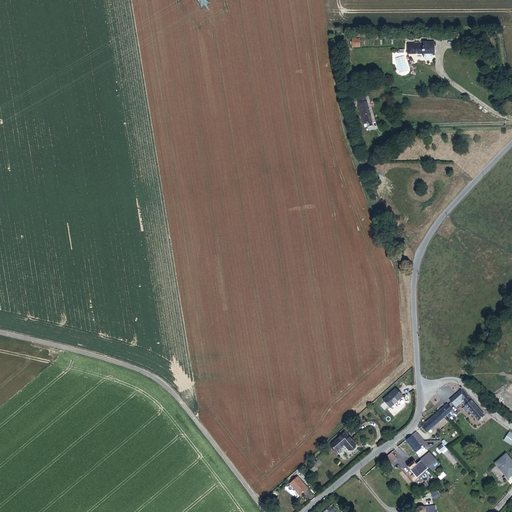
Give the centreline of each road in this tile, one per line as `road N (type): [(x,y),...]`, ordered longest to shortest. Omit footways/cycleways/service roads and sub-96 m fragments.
road 1 (unclassified): [(266,511),(180,401),(148,373),(0,332)]
road 2 (unclassified): [(419,389),(419,252),(443,213),(511,142)]
